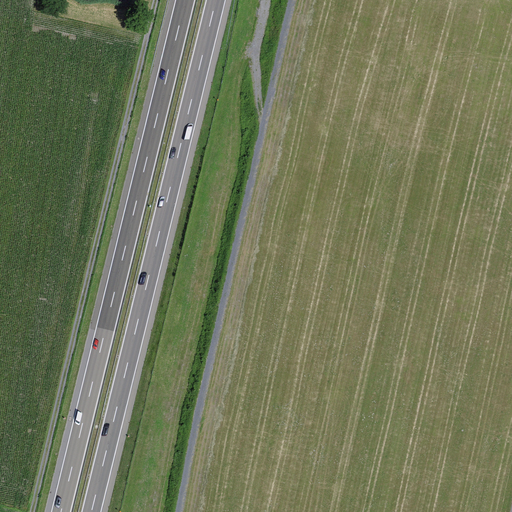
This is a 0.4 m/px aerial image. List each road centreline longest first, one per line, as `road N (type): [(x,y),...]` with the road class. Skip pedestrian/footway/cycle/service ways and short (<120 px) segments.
road 1 (motorway): [(91,511),(216,0)]
road 2 (track): [(36,511),(160,0)]
road 3 (motorway): [(185,0),(61,511)]
road 4 (track): [(300,0),(190,511)]
